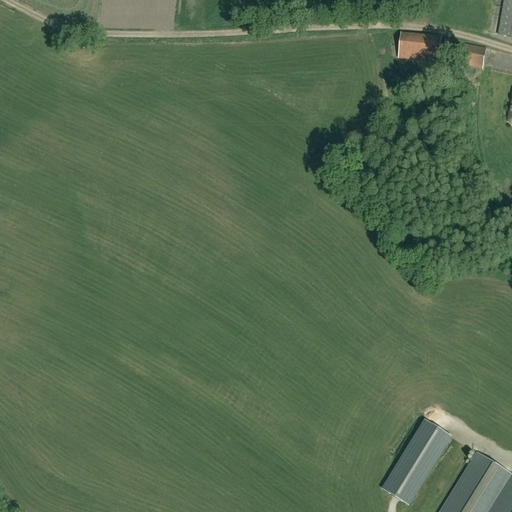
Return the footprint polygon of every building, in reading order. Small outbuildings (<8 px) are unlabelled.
[(511,2),(505,1),(498,36),(511,38),(511,2)] [(401,33),(398,59),(439,64),(442,37),(401,33)] [(487,50),(462,44),(458,64),(482,69),(487,50)] [(409,506),(451,438),(425,422),(383,490),(409,506)] [(442,511),(511,511),(511,476),(478,455),(442,511)]
